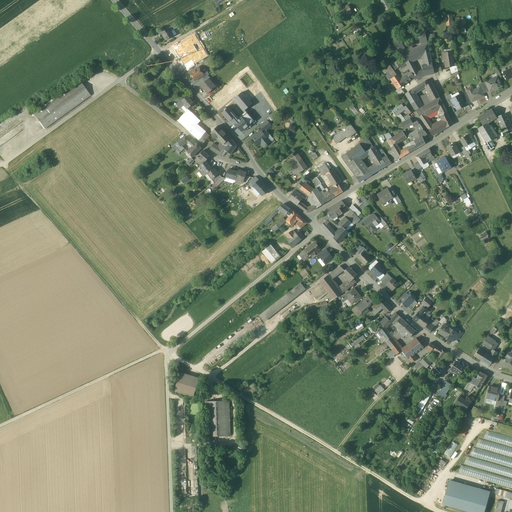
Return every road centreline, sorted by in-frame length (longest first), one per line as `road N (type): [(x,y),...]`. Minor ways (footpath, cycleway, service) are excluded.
road 1 (track): [(425,504),(165,349),(0,159)]
road 2 (residential): [(308,217),(418,329),(511,379)]
road 3 (secondary): [(511,92),(308,217)]
road 4 (secondary): [(253,165),(114,0)]
road 5 (track): [(165,349),(0,425)]
road 6 (residential): [(253,165),(218,159),(119,80)]
road 7 (track): [(243,0),(119,80)]
